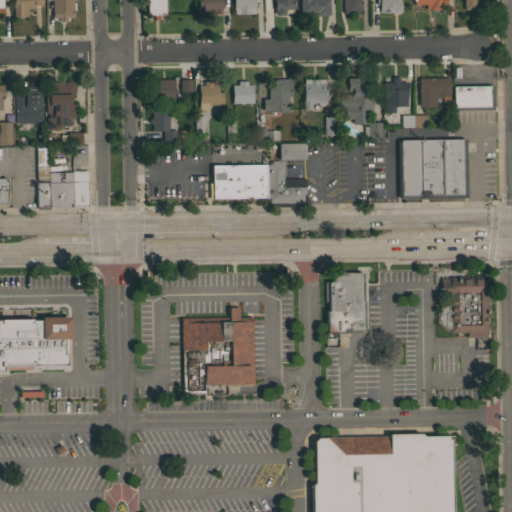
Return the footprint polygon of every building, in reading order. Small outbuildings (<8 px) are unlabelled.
[(40,0),(41,5),(33,5),(33,8),(26,8),(26,17),(13,18),(12,0),(40,0)] [(75,0),(75,1),(72,1),(72,17),(66,17),(66,21),(58,21),(58,17),(51,17),(51,0),(75,0)] [(164,0),(164,14),(157,14),(157,20),(153,20),(153,15),(146,15),(146,5),(143,4),(142,1),(142,0),(164,0)] [(221,0),(222,7),(220,7),(220,13),(214,13),(214,15),(208,15),(208,14),(197,14),(196,0),(221,0)] [(254,0),(254,13),(233,13),(233,9),(232,9),(232,0),(254,0)] [(292,0),(293,9),(284,9),(284,14),(273,14),(273,0),(292,0)] [(328,0),(328,15),(315,15),(315,12),(299,12),(298,0),(328,0)] [(358,0),(358,13),(342,13),(342,0),(358,0)] [(399,0),(400,12),(378,12),(378,4),(375,4),(375,0),(399,0)] [(445,0),(445,6),(439,6),(439,9),(429,10),(429,8),(425,8),(425,4),(413,4),(412,0),(445,0)] [(474,0),(474,9),(462,9),(462,0),(474,0)] [(290,78),(290,96),(287,96),(287,111),(267,111),(267,110),(261,110),(261,99),(267,99),(267,81),(274,81),(274,78),(290,78)] [(323,78),(323,83),(324,83),(325,103),(324,103),(324,106),(316,106),(316,103),(310,103),(310,109),(303,109),(302,79),(323,78)] [(360,78),(360,82),(368,82),(368,86),(371,86),(371,101),(370,101),(370,113),(365,113),(366,123),(353,124),(353,119),(344,119),(343,110),(338,110),(338,95),(349,94),(349,91),(346,91),(346,78),(360,78)] [(448,78),(448,96),(440,96),(440,98),(437,98),(437,96),(434,96),(434,106),(417,107),(417,78),(448,78)] [(173,88),(174,88),(174,93),(173,93),(173,100),(151,101),(150,79),(173,79),(173,88)] [(190,79),(191,91),(179,91),(178,79),(190,79)] [(390,81),(390,79),(396,79),(397,81),(405,81),(405,106),(393,106),(393,112),(382,112),(382,81),(390,81)] [(230,84),(236,84),(236,80),(246,80),(246,85),(251,84),(252,103),(230,103),(230,84)] [(71,81),(74,85),(74,90),(71,94),(69,94),(69,104),(74,104),(74,117),(69,117),(69,125),(59,125),(59,129),(48,129),(48,127),(46,127),(45,117),(47,117),(47,113),(45,113),(44,86),(46,86),(46,82),(71,81)] [(202,85),(202,81),(211,81),(211,85),(217,85),(217,92),(221,92),(221,104),(207,104),(207,109),(203,109),(203,112),(199,112),(199,110),(197,110),(197,99),(192,99),(192,89),(197,89),(197,85),(202,85)] [(41,122),(31,123),(31,128),(16,129),(16,123),(14,123),(13,90),(23,89),(23,85),(37,85),(37,86),(40,86),(41,122)] [(491,86),(492,110),(452,110),(452,86),(491,86)] [(167,110),(167,122),(168,122),(168,130),(174,130),(174,140),(161,140),(161,131),(151,131),(151,123),(148,123),(148,119),(151,119),(151,111),(167,110)] [(424,114),(425,127),(399,127),(399,115),(424,114)] [(203,135),(194,135),(193,116),(203,115),(203,135)] [(335,116),(336,135),(323,135),(322,116),(335,116)] [(11,144),(0,144),(0,121),(10,121),(11,144)] [(380,122),(380,138),(362,139),(362,126),(367,126),(366,123),(380,122)] [(278,130),(278,141),(255,141),(255,128),(264,128),(264,130),(278,130)] [(81,132),(81,144),(66,144),(66,132),(81,132)] [(440,139),(453,138),(453,136),(461,136),(461,139),(464,139),(465,197),(444,198),(444,195),(441,195),(440,139)] [(441,198),(397,198),(396,186),(393,186),(393,178),(396,178),(396,176),(393,176),(393,161),(396,161),(396,158),(393,158),(393,143),(396,143),(396,141),(399,141),(399,139),(440,139),(441,195),(441,198)] [(277,159),(277,151),(272,151),(272,144),(277,144),(277,143),(303,143),(304,159),(277,159)] [(47,207),(35,207),(35,180),(35,150),(43,149),(44,164),(46,164),(47,172),(47,207)] [(282,179),(283,179),(283,183),(282,183),(282,187),(285,187),(285,184),(304,184),(304,205),(268,206),(268,204),(266,204),(266,173),(267,173),(266,165),(268,165),(268,163),(270,163),(270,161),(275,161),(275,160),(278,160),(278,161),(282,161),(282,179)] [(210,165),(265,164),(266,197),(250,198),(250,196),(245,196),(245,198),(211,198),(210,165)] [(71,172),(71,170),(86,170),(86,206),(47,207),(47,172),(71,172)] [(363,270),(363,301),(362,301),(362,307),(365,307),(365,313),(363,313),(363,331),(349,331),(349,329),(343,329),(343,334),(337,334),(337,347),(324,347),(323,333),(325,333),(325,310),(327,310),(327,301),(323,301),(323,282),(328,281),(328,271),(363,270)] [(465,332),(449,332),(449,330),(443,330),(435,323),(435,313),(438,310),(438,303),(447,303),(447,294),(440,294),(440,291),(438,291),(437,290),(437,288),(437,286),(439,285),(439,278),(448,278),(448,276),(484,275),(486,281),(486,304),(486,317),(485,317),(485,333),(488,333),(488,339),(485,339),(485,342),(479,342),(479,337),(465,337),(465,332)] [(252,383),(223,384),(223,386),(217,386),(217,384),(203,384),(203,393),(181,393),(180,349),(179,317),(225,317),(225,307),(237,307),(238,316),(251,316),(252,383)] [(30,365),(30,369),(2,369),(2,371),(0,371),(0,318),(31,318),(31,320),(39,320),(39,317),(69,316),(69,338),(66,338),(66,365),(30,365)] [(310,511),(310,485),(312,482),(311,441),(315,437),(324,437),(324,436),(387,435),(387,433),(419,433),(422,436),(450,435),(450,511),(310,511)]
